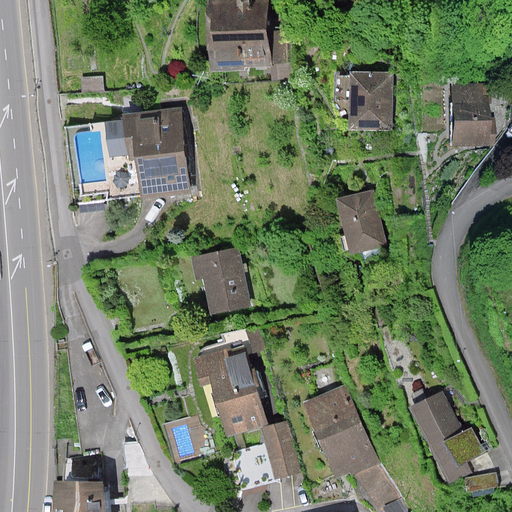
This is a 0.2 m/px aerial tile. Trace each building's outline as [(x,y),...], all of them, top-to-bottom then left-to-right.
[(271,0),(213,0),(215,69),(273,67),(271,0)] [(382,67),(340,68),(341,123),(384,122),(382,67)] [(486,87),(456,87),(457,141),(487,141),(486,87)] [(178,111),(125,117),(125,121),(107,123),(111,156),(129,154),(129,158),(138,157),(143,194),(187,189),(178,111)] [(375,193),(344,198),(353,256),(384,252),(375,193)] [(241,246),(194,253),(203,310),(250,303),(241,246)] [(242,340),(202,352),(226,434),(266,423),(242,340)] [(354,388),(304,404),(330,481),(379,465),(354,388)] [(449,389),(412,404),(442,475),(478,460),(449,389)] [(264,449),(232,457),(239,487),(271,479),(264,449)] [(460,489),(498,482),(495,467),(458,474),(460,489)] [(113,511),(113,488),(66,487),(65,511),(113,511)]
